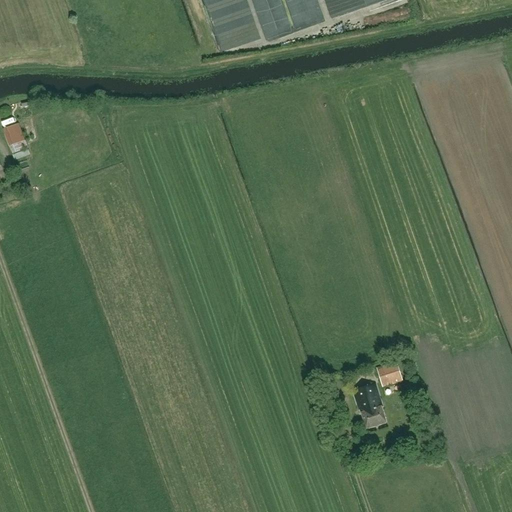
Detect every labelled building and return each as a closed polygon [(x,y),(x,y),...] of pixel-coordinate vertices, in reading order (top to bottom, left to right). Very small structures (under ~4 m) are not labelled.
[(345,16),(345,8),(332,8),(332,17),(345,16)] [(28,149),(24,141),(18,124),(2,130),(8,147),(9,147),(12,155),(28,149)] [(396,363),(376,369),(382,388),(402,381),(396,363)] [(376,384),(352,392),(359,415),(361,414),(366,430),(386,424),(381,408),(383,407),(376,384)] [(338,405),(334,392),(323,395),(327,408),(338,405)]
